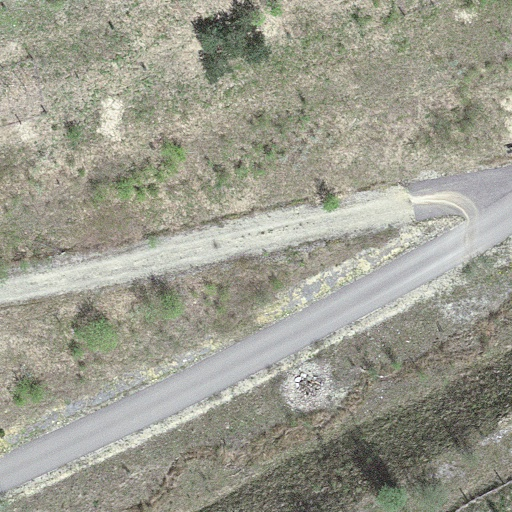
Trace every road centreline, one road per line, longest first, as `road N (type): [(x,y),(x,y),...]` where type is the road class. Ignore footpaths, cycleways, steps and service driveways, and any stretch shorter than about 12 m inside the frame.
road 1 (unclassified): [(511,211),(339,309),(0,470)]
road 2 (track): [(0,281),(442,197),(511,194)]
